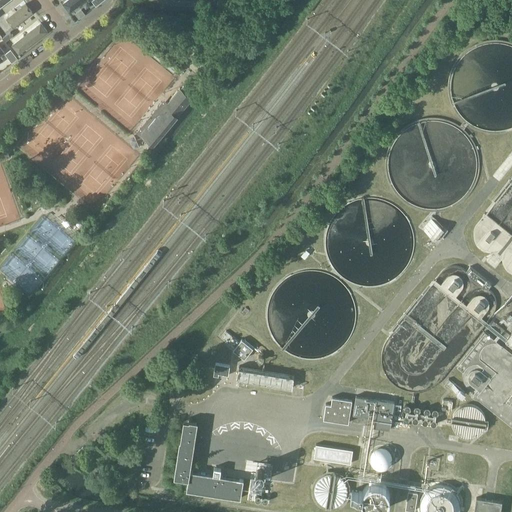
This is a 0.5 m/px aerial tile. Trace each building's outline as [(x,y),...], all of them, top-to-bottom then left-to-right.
[(90,0),(67,0),(63,3),(72,14),(90,0)] [(31,13),(23,2),(0,19),(0,28),(4,34),(31,13)] [(47,33),(39,22),(12,43),(20,54),(47,33)] [(3,37),(5,41),(13,35),(10,32),(3,37)] [(11,50),(6,54),(12,62),(17,58),(11,50)] [(192,98),(189,95),(180,88),(141,135),(153,145),(192,98)] [(448,229),(441,223),(439,221),(431,215),(429,213),(428,215),(419,227),(435,240),(438,242),(443,235),(448,229)] [(86,227),(82,224),(78,220),(74,224),(82,231),(86,227)] [(494,236),(490,232),(484,239),(488,243),(494,236)] [(469,272),(464,278),(487,298),(493,292),(469,272)] [(459,282),(454,278),(448,285),(453,289),(459,282)] [(485,303),(480,299),(475,306),(479,310),(485,303)] [(249,310),(246,307),(241,313),(244,316),(249,310)] [(226,331),(221,337),(227,342),(230,345),(229,346),(233,349),(241,356),(244,359),(253,348),(242,339),(240,342),(226,331)] [(458,373),(465,379),(492,348),(485,342),(458,373)] [(182,393),(197,375),(204,366),(200,364),(176,394),(181,398),(184,395),(182,393)] [(230,376),(232,367),(217,365),(216,376),(220,377),(220,374),(230,376)] [(294,376),(239,367),(237,379),(292,388),(294,376)] [(483,379),(475,373),(471,378),(479,385),(483,379)] [(395,402),(356,396),(353,415),(373,418),(371,426),(390,429),(395,402)] [(348,423),(352,400),(332,397),(331,404),(326,404),(323,419),(348,423)] [(452,412),(453,402),(444,401),(442,411),(446,411),(452,412)] [(484,433),(485,429),(484,426),(484,423),(482,420),(480,418),(477,415),(474,414),(471,413),(469,413),(466,413),(462,414),(459,415),(457,417),(455,420),(453,422),(452,425),(452,429),(452,432),(453,435),(454,438),(456,440),(458,443),(461,444),(464,445),(467,446),(471,446),(474,445),(477,443),(480,441),(482,438),(483,436),(484,433)] [(244,479),(195,472),(189,471),(197,422),(184,420),(175,477),(188,479),(186,490),(241,498),(244,479)] [(316,444),(314,458),(320,459),(324,460),(346,463),(350,464),(351,464),(353,450),(316,444)] [(393,461),(393,460),(392,456),(391,454),(390,452),(386,449),(383,448),(381,448),(378,449),(376,450),(374,452),(372,455),(371,457),(370,459),(371,461),(371,464),(372,465),(373,467),(377,470),(379,470),(381,471),(383,471),(386,470),(389,468),(391,466),(392,464),(393,461)] [(348,497),(349,493),(348,490),(347,487),(346,484),(344,481),(341,479),(338,477),(334,475),(331,475),(327,475),(324,476),(320,478),(318,480),(315,483),(313,486),(312,489),(312,493),(312,496),(313,500),(315,503),(317,506),(321,509),(323,510),(326,511),(330,511),(335,511),(338,510),(340,509),(343,506),(346,503),(347,500),(348,497)] [(456,511),(456,508),(456,505),(455,502),(454,499),(452,496),(450,494),(446,492),(443,491),(439,490),(436,490),(432,491),(429,493),(426,495),(424,498),(422,501),(421,504),(420,508),(421,511),(420,511),(456,511)] [(418,492),(408,491),(406,510),(416,511),(418,492)] [(386,508),(387,504),(387,502),(386,500),(384,497),(381,495),(377,493),(375,493),(372,494),(368,497),(367,499),(366,500),(365,504),(365,506),(366,508),(368,511),(383,511),(385,510),(386,508)] [(499,511),(501,502),(476,498),(473,511),(499,511)]
